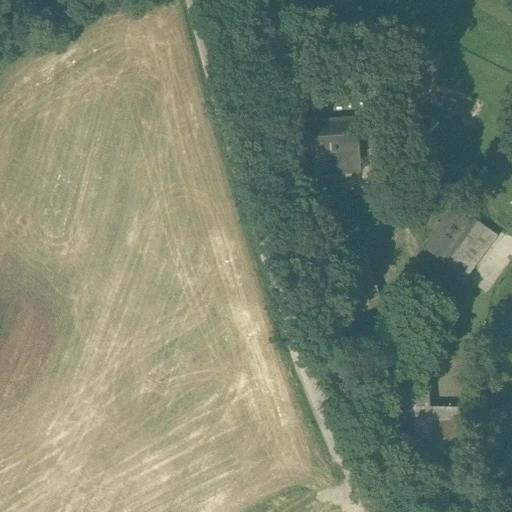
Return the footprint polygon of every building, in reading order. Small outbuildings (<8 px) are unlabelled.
[(357,119),(310,122),(312,152),(314,173),(360,170),(359,150),(357,119)] [(312,152),(299,152),(300,177),(315,176),(314,173),(312,152)] [(496,235),(453,204),(422,247),(466,278),(496,235)] [(322,254),(341,313),(381,301),(362,241),(322,254)] [(433,426),(431,407),(426,365),(373,372),(381,432),(414,428),(433,426)] [(433,426),(414,428),(417,467),(433,467),(433,490),(465,491),(467,408),(431,407),(433,426)]
